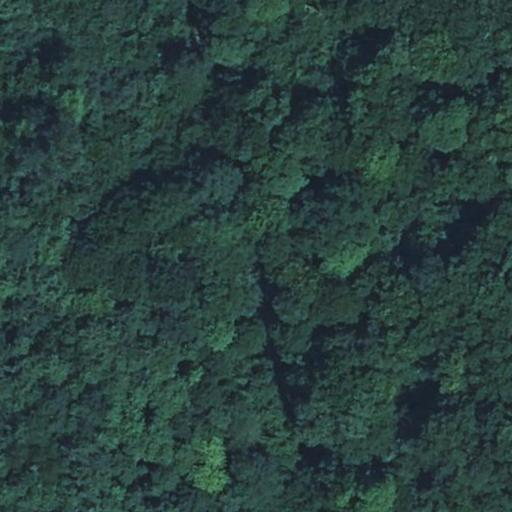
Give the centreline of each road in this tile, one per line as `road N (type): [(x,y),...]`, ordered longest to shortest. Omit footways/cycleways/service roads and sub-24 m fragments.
road 1 (track): [(258,288),(183,0)]
road 2 (track): [(341,511),(310,473),(281,407),(258,288)]
